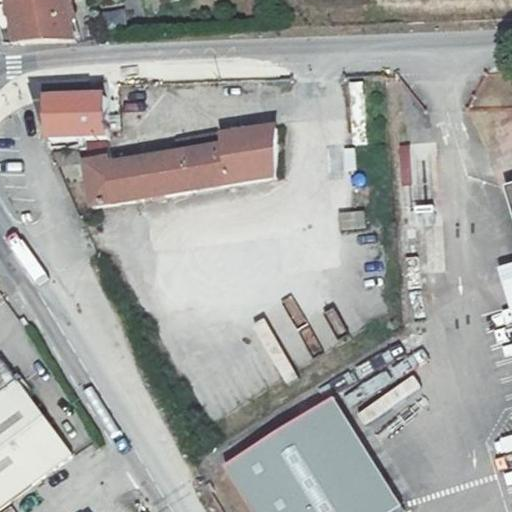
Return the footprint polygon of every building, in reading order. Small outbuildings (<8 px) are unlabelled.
[(59,0),(20,0),(1,4),(11,45),(70,43),(59,0)] [(94,15),(98,37),(124,32),(120,10),(94,15)] [(51,131),(61,144),(120,140),(116,100),(43,104),(51,131)] [(235,159),(229,160),(197,166),(121,180),(119,165),(94,169),(101,210),(280,182),(283,135),(233,144),(235,159)] [(197,166),(229,160),(227,144),(195,148),(197,166)] [(411,186),(419,185),(417,152),(409,153),(411,186)] [(347,217),(348,233),(363,232),(361,216),(347,217)] [(1,391),(0,392),(0,504),(54,458),(1,391)] [(231,479),(252,511),(408,511),(343,408),(231,479)] [(116,511),(128,511),(127,502),(115,504),(116,511)]
